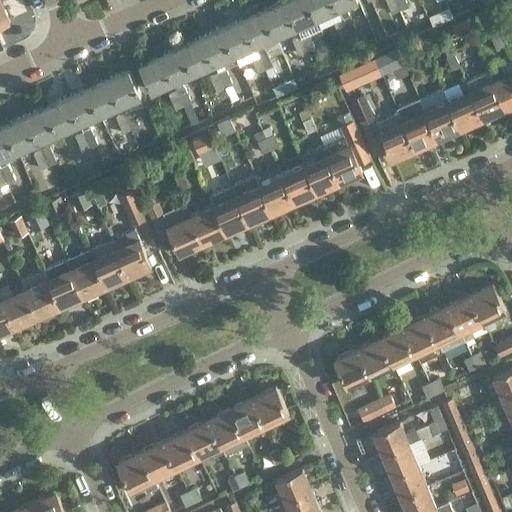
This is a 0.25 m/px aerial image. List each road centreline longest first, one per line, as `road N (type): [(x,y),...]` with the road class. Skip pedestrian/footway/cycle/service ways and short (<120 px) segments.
road 1 (residential): [(511,163),(0,389)]
road 2 (residential): [(287,333),(501,222)]
road 3 (residential): [(68,432),(287,333)]
road 4 (residential): [(365,511),(287,333)]
